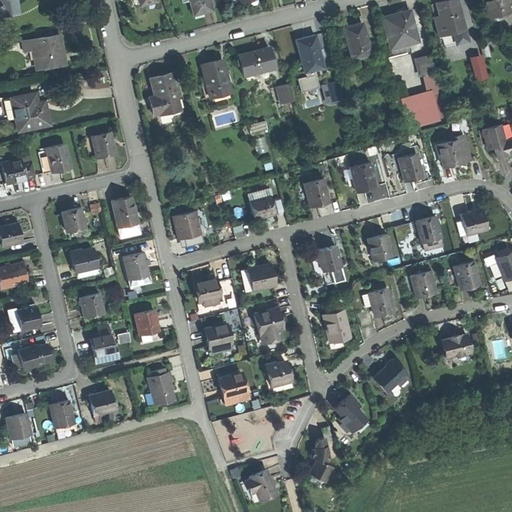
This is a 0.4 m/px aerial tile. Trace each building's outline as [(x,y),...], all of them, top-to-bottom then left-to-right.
[(0,0),(0,16),(21,13),(19,0),(0,0)] [(189,0),(190,1),(193,15),(203,13),(212,11),(209,0),(189,0)] [(432,4),(440,34),(443,34),(465,28),(457,0),(446,0),(443,1),(432,4)] [(501,19),(500,13),(490,16),(486,0),(481,0),(487,23),(501,19)] [(486,0),(490,16),(500,13),(509,11),(506,0),(486,0)] [(383,17),(388,35),(403,31),(407,43),(419,39),(410,10),(398,13),(383,17)] [(345,28),(354,60),(372,55),(363,23),(354,25),(345,28)] [(468,40),(465,28),(443,34),(444,38),(446,46),(468,40)] [(392,47),(407,43),(403,31),(388,35),(392,47)] [(303,63),(305,72),(310,71),(324,67),(315,35),(307,37),(296,40),(303,63)] [(63,36),(23,41),(26,52),(35,51),(40,50),(44,70),(68,66),(66,51),(63,36)] [(239,56),(245,76),(275,67),(270,47),(254,51),(239,56)] [(39,71),(44,70),(40,50),(35,51),(39,71)] [(468,55),(472,79),(485,77),(481,53),(468,55)] [(420,59),(424,75),(434,73),(436,72),(432,55),(420,59)] [(203,65),(212,97),(231,92),(222,60),(211,63),(203,65)] [(312,76),(310,71),(305,72),(303,63),(298,64),(302,79),(312,76)] [(153,107),(155,116),(179,109),(175,96),(179,95),(173,73),(151,79),(155,97),(150,98),(153,107)] [(439,93),(434,73),(424,75),(430,95),(439,93)] [(324,86),(329,102),(343,98),(337,82),(324,86)] [(278,87),(283,104),(292,101),(288,84),(278,87)] [(12,97),(12,100),(17,120),(19,131),(54,123),(51,112),(48,100),(42,102),(40,92),(12,97)] [(10,120),(17,120),(12,100),(5,101),(10,120)] [(482,129),(487,148),(493,146),(504,143),(504,141),(500,126),(499,124),(482,129)] [(507,124),(500,126),(504,141),(511,139),(507,124)] [(91,135),(96,157),(105,155),(115,153),(110,131),(91,135)] [(437,144),(443,166),(455,163),(469,159),(463,137),(437,144)] [(511,138),(511,139),(504,141),(504,143),(493,146),(496,157),(503,155),(507,154),(507,153),(511,151),(511,138)] [(46,147),(52,172),(61,170),(71,168),(65,143),(46,147)] [(44,174),(52,172),(46,147),(38,149),(44,174)] [(397,158),(404,181),(413,178),(422,176),(415,153),(397,158)] [(1,163),(6,183),(16,181),(24,179),(23,176),(25,176),(25,178),(35,176),(31,159),(22,161),(21,158),(1,163)] [(349,167),(355,190),(365,187),(374,185),(372,174),(369,166),(368,161),(349,167)] [(303,183),(309,206),(319,203),(328,200),(322,178),(303,183)] [(247,193),(249,200),(269,195),(267,188),(247,193)] [(131,195),(111,200),(118,227),(137,222),(134,212),(133,205),(134,205),(131,195)] [(249,200),(253,218),(263,216),(274,213),(269,195),(249,200)] [(90,205),(92,213),(102,211),(100,203),(90,205)] [(61,212),(66,231),(85,226),(80,207),(69,209),(61,212)] [(461,220),(465,234),(475,232),(486,229),(480,209),(470,212),(460,215),(461,220)] [(195,211),(173,216),(176,227),(178,238),(200,233),(195,211)] [(427,222),(417,225),(423,247),(441,242),(435,220),(427,222)] [(476,238),(475,232),(465,234),(461,220),(455,222),(461,242),(476,238)] [(0,239),(2,246),(22,241),(17,222),(6,225),(0,226),(0,239)] [(138,222),(137,222),(118,227),(120,236),(141,231),(138,222)] [(366,238),(372,260),(391,256),(385,233),(374,236),(366,238)] [(443,249),(441,242),(423,247),(425,254),(443,249)] [(324,247),(316,250),(317,253),(312,259),(321,264),(324,271),(341,265),(334,244),(324,247)] [(92,247),(70,252),(72,262),(74,271),(76,271),(96,266),(92,247)] [(495,259),(502,277),(511,273),(511,256),(511,257),(509,251),(509,250),(494,257),(495,259)] [(124,261),(129,282),(149,277),(147,269),(146,263),(144,256),(124,261)] [(324,274),(324,271),(321,264),(312,259),(311,261),(317,276),(324,274)] [(496,280),(502,277),(495,259),(488,262),(496,280)] [(472,260),(453,266),(454,269),(458,284),(458,288),(469,285),(478,282),(472,260)] [(0,286),(0,288),(26,281),(23,271),(21,262),(10,265),(5,266),(0,267),(0,286)] [(261,267),(246,270),(251,290),(274,285),(269,263),(260,265),(261,267)] [(99,265),(96,266),(76,271),(77,277),(100,272),(99,265)] [(244,292),(251,290),(246,270),(246,268),(239,269),(244,292)] [(451,286),(458,284),(454,269),(447,271),(451,286)] [(424,294),(435,292),(432,282),(430,283),(428,276),(430,276),(429,270),(409,275),(415,297),(424,294)] [(407,299),(415,297),(409,275),(401,277),(407,299)] [(152,286),(149,277),(129,282),(131,291),(152,286)] [(196,292),(198,301),(201,301),(216,297),(220,296),(215,277),(194,282),(196,292)] [(381,311),(391,309),(385,287),(367,292),(371,305),(373,314),(381,311)] [(83,317),(104,312),(100,295),(99,292),(79,297),(81,307),(83,317)] [(112,292),(100,295),(104,312),(116,310),(112,292)] [(364,307),(371,305),(367,292),(360,294),(364,307)] [(218,302),(216,297),(201,301),(202,306),(218,302)] [(21,330),(41,326),(38,315),(36,305),(33,306),(29,307),(22,309),(16,310),(21,330)] [(275,308),(253,314),(255,325),(258,334),(280,328),(278,318),(275,308)] [(135,314),(139,334),(158,330),(156,320),(154,309),(135,314)] [(329,341),(349,337),(342,309),(321,314),(323,324),(325,323),(327,331),(329,341)] [(12,332),(21,330),(16,310),(7,312),(12,332)] [(97,326),(99,336),(108,334),(110,333),(107,323),(97,326)] [(205,339),(207,348),(209,347),(228,343),(230,343),(225,323),(222,324),(218,325),(203,328),(205,339)] [(282,334),(280,328),(258,334),(259,339),(260,339),(280,334),(282,334)] [(127,330),(116,332),(118,342),(129,340),(127,330)] [(161,340),(158,330),(139,334),(141,344),(161,340)] [(91,347),(93,356),(113,351),(108,334),(99,336),(89,338),(91,347)] [(283,345),(280,334),(260,339),(263,350),(283,345)] [(453,337),(442,340),(445,354),(448,357),(454,355),(454,357),(470,353),(465,334),(453,337)] [(444,358),(448,357),(445,354),(442,340),(439,340),(444,358)] [(45,343),(37,346),(41,363),(49,360),(45,343)] [(230,349),(228,343),(209,347),(210,353),(230,349)] [(17,350),(22,369),(31,366),(42,364),(41,363),(37,346),(37,345),(17,350)] [(114,358),(113,351),(93,356),(95,362),(114,358)] [(472,360),(470,353),(454,357),(456,364),(472,360)] [(374,375),(387,390),(395,382),(403,375),(405,373),(392,359),(381,368),(374,375)] [(265,367),(270,386),(290,380),(287,370),(285,361),(273,364),(265,366),(265,367)] [(148,370),(150,376),(165,372),(164,366),(148,370)] [(150,376),(146,377),(153,405),(174,400),(170,385),(169,379),(172,378),(170,371),(165,372),(150,376)] [(220,388),(223,398),(246,392),(241,372),(217,378),(220,388)] [(385,392),(387,390),(374,375),(372,377),(385,392)] [(405,378),(403,375),(395,382),(398,385),(405,378)] [(292,387),(290,380),(270,386),(267,387),(269,394),(292,387)] [(96,394),(88,396),(93,414),(102,412),(114,408),(109,390),(96,394)] [(247,398),(246,392),(223,398),(224,404),(247,398)] [(339,403),(333,408),(340,415),(337,418),(348,430),(363,416),(355,408),(358,405),(348,395),(339,403)] [(56,402),(48,404),(54,427),(70,423),(65,400),(56,402)] [(116,416),(114,408),(102,412),(105,419),(116,416)] [(105,419),(102,412),(93,414),(95,422),(105,419)] [(13,416),(5,418),(10,439),(30,434),(24,413),(13,416)] [(367,420),(363,416),(348,430),(337,418),(333,421),(349,437),(367,420)] [(71,428),(70,423),(54,427),(55,432),(71,428)] [(328,426),(320,428),(323,439),(324,444),(332,442),(328,426)] [(330,466),(324,463),(328,456),(324,444),(323,439),(316,441),(314,444),(315,448),(311,449),(311,453),(310,457),(315,459),(307,473),(315,477),(317,474),(324,478),(330,466)] [(258,494),(262,504),(281,496),(274,479),(271,470),(252,477),(253,479),(247,481),(253,496),(258,494)]
